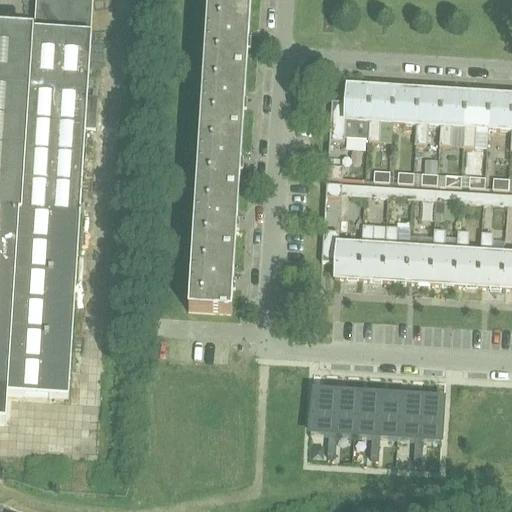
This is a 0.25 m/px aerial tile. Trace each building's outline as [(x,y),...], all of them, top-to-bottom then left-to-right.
[(37,0),(35,36),(90,40),(92,0),(37,0)] [(208,0),(207,11),(250,14),(250,0),(208,0)] [(246,74),(250,14),(207,11),(204,72),(246,74)] [(79,221),(84,131),(95,132),(97,100),(86,99),(90,40),(35,36),(0,34),(0,427),(6,428),(8,398),(68,402),(80,221),(79,221)] [(242,135),(246,74),(204,72),(200,132),(242,135)] [(368,125),(370,91),(347,89),(345,105),(331,104),(329,144),(344,145),(345,123),(368,125)] [(392,126),(394,92),(370,91),(368,125),(367,145),(379,146),(380,126),(392,126)] [(416,128),(418,94),(417,94),(417,92),(406,91),(406,93),(394,92),(392,126),(416,128)] [(440,129),(442,95),(441,95),(441,94),(430,93),(430,94),(418,94),(416,128),(415,148),(426,149),(428,129),(440,129)] [(463,131),(466,97),(442,95),(440,129),(438,149),(450,150),(451,130),(463,131)] [(487,132),(489,98),(466,97),(463,131),(462,151),(474,152),(475,132),(487,132)] [(511,134),(511,116),(511,98),(501,98),(501,99),(489,98),(487,132),(511,134)] [(238,195),(242,135),(200,132),(196,192),(238,195)] [(437,164),(425,163),(424,177),(437,177),(437,164)] [(327,169),(326,182),(342,183),(343,170),(327,169)] [(374,174),(374,185),(389,186),(389,175),(374,174)] [(398,176),(397,186),(413,187),(413,177),(398,176)] [(422,177),(421,188),(436,189),(437,178),(422,177)] [(446,179),(445,189),(460,190),(461,180),(446,179)] [(469,180),(469,191),(484,192),(485,181),(469,180)] [(493,182),(493,192),(508,193),(508,183),(493,182)] [(326,187),(325,200),(341,201),(342,188),(326,187)] [(350,188),(349,199),(365,200),(365,189),(350,188)] [(373,190),(373,200),(388,201),(389,191),(373,190)] [(397,191),(396,202),(412,203),(412,192),(397,191)] [(235,255),(238,195),(196,192),(192,252),(235,255)] [(421,193),(420,203),(436,204),(436,194),(421,193)] [(445,194),(444,205),(459,206),(460,195),(445,194)] [(468,196),(468,206),(483,207),(484,197),(468,196)] [(492,197),(492,208),(507,209),(508,198),(492,197)] [(382,284),(385,250),(373,249),(374,229),(362,229),(361,249),(359,283),(382,284)] [(408,252),(397,251),(398,231),(386,230),(385,250),(382,284),(395,285),(394,287),(406,287),(406,286),(408,252)] [(454,289),(456,255),(444,254),(445,234),(433,233),(432,253),(430,287),(454,289)] [(359,283),(361,249),(338,247),(339,235),(323,234),(321,265),(335,265),(334,281),(359,283)] [(478,290),(480,256),(468,255),(469,235),(457,235),(456,255),(454,289),(478,290)] [(502,292),(504,258),(492,257),(493,237),(481,236),(480,256),(478,290),(490,291),(490,292),(501,293),(501,292),(502,292)] [(231,316),(235,255),(192,252),(189,313),(231,316)] [(430,287),(432,253),(408,252),(406,286),(418,287),(418,288),(429,289),(429,287),(430,287)] [(511,292),(511,258),(504,258),(502,292),(511,292)] [(313,394),(310,434),(328,435),(333,435),(335,396),(313,394)] [(335,396),(333,435),(337,435),(354,437),(357,397),(335,396)] [(357,397),(354,437),(371,438),(376,438),(378,399),(357,397)] [(378,399),(376,438),(380,438),(397,439),(400,400),(378,399)] [(400,400),(397,439),(415,440),(419,441),(421,401),(400,400)] [(421,401),(419,441),(423,441),(442,442),(444,403),(421,401)] [(328,435),(328,447),(336,448),(337,435),(333,435),(328,435)] [(371,438),(371,450),(379,450),(380,438),(376,438),(371,438)] [(415,440),(414,453),(422,453),(423,441),(419,441),(415,440)] [(328,447),(327,459),(335,460),(336,448),(328,447)] [(371,450),(370,462),(379,463),(379,450),(371,450)] [(414,453),(413,465),(422,465),(422,453),(414,453)]
